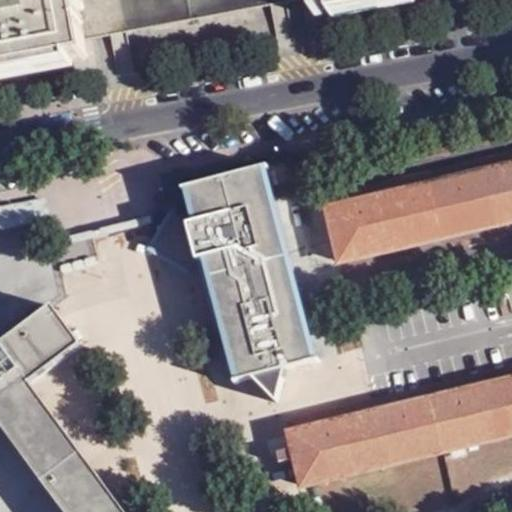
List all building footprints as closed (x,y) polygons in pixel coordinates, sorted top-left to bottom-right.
[(0,0),(0,74),(82,58),(77,34),(70,0),(0,0)] [(70,0),(77,34),(261,0),(70,0)] [(311,0),(313,10),(367,0),(311,0)] [(511,168),(332,212),(343,264),(511,223),(511,168)] [(238,381),(253,377),(286,368),(314,361),(290,266),(266,169),(191,188),(197,215),(177,220),(175,217),(157,247),(188,265),(208,258),(214,285),(238,381)] [(0,230),(50,221),(44,198),(0,206),(0,230)] [(60,247),(61,270),(96,268),(95,244),(60,247)] [(122,511),(24,380),(76,340),(48,303),(0,337),(0,427),(62,511),(122,511)] [(286,368),(253,377),(275,401),(286,368)] [(511,383),(292,433),(304,486),(511,437),(511,383)]
